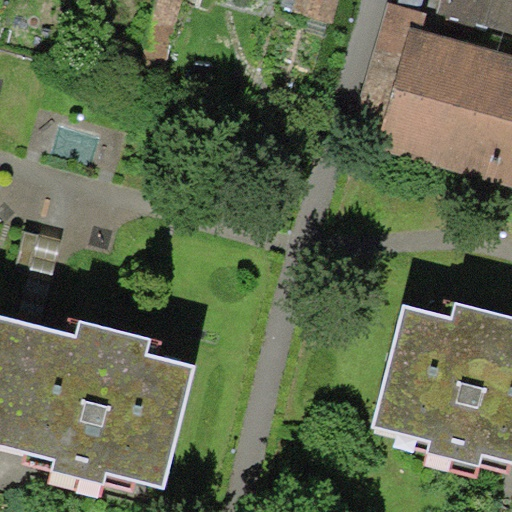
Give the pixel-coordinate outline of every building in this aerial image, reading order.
[(334,22),(339,0),(287,0),(285,9),(334,22)] [(511,0),(451,0),(449,9),(511,26),(511,0)] [(511,55),(422,30),(390,146),(511,180),(511,55)] [(511,313),(460,301),(456,316),(406,303),(374,424),(430,438),(427,449),(482,463),(484,453),(511,459),(511,313)] [(0,441),(31,323),(0,315),(0,441)] [(85,321),(81,336),(31,323),(0,441),(0,444),(55,459),(52,469),(107,483),(109,473),(165,488),(197,366),(151,354),(155,339),(85,321)]
